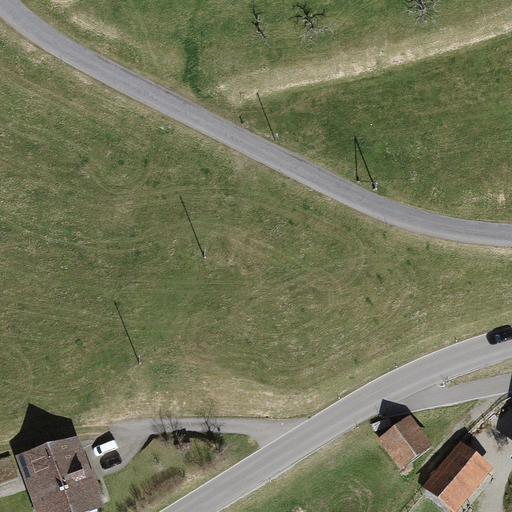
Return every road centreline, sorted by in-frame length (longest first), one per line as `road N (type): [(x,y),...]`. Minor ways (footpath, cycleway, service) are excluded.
road 1 (tertiary): [(0,0),(54,44),(124,83),(377,208),(511,237)]
road 2 (tertiary): [(190,511),(376,400),(462,358),(511,346)]
road 3 (track): [(511,381),(403,403),(376,400)]
